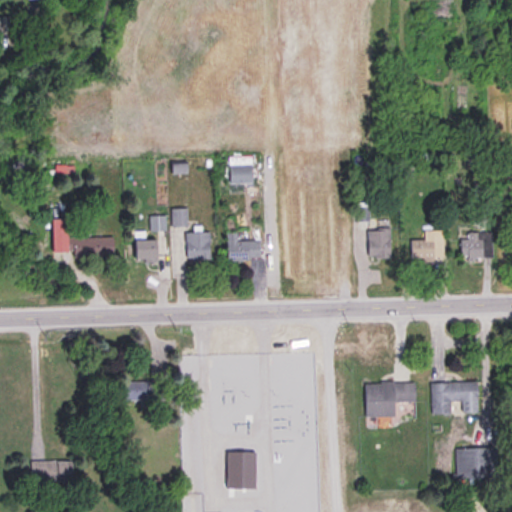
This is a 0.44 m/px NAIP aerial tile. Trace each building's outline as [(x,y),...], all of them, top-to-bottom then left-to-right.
[(250,184),(250,157),(226,157),(226,185),(250,184)] [(147,217),(148,232),(163,232),(163,217),(147,217)] [(65,238),(65,220),(50,220),(50,253),(70,253),(70,258),(111,258),(111,238),(65,238)] [(387,258),(387,228),(364,228),(364,258),(387,258)] [(408,240),(408,259),(441,259),(441,230),(421,230),(421,240),(408,240)] [(154,260),(154,239),(143,239),(143,231),(132,231),(132,260),(154,260)] [(313,231),(313,259),(336,259),(336,231),(313,231)] [(208,233),(183,233),(183,261),(208,261),(208,233)] [(460,258),(488,258),(488,233),(460,233),(460,258)] [(224,261),(257,261),(257,242),(235,242),(235,234),(224,234),(224,261)] [(123,399),(166,399),(166,380),(123,380),(123,399)] [(363,381),(363,415),(392,415),(392,401),(412,400),(412,380),(363,381)] [(428,381),(429,413),(449,413),(449,401),(457,401),(457,411),(475,411),(474,381),(428,381)] [(495,477),(495,447),(453,447),(453,477),(495,477)] [(26,461),(26,482),(71,482),(71,461),(26,461)]
